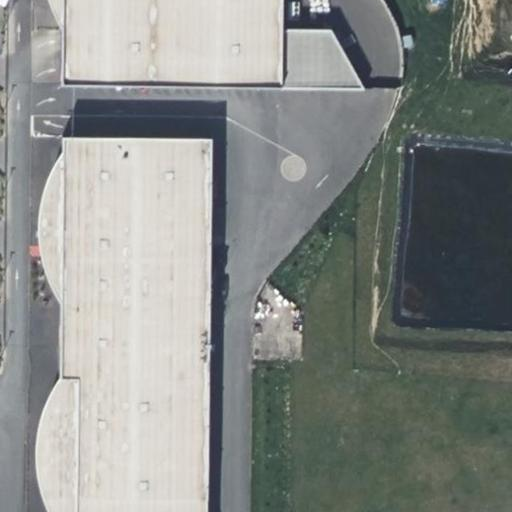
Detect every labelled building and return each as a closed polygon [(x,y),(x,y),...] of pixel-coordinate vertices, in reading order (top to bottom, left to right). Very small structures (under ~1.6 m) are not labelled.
[(61,28),(61,0),(48,0),(51,7),(57,21),(59,25),(61,28)] [(282,32),(282,0),(61,0),(61,28),(282,32)] [(281,88),(282,32),(61,28),(60,86),(281,88)] [(206,511),(211,138),(62,136),(62,151),(60,303),(59,377),(59,380),(76,380),(74,511),(206,511)] [(60,303),(62,151),(56,161),(48,177),(40,203),(38,219),(40,254),(42,262),(48,282),(52,290),(60,303)] [(74,511),(76,380),(59,380),(59,377),(56,382),(54,385),(50,393),(47,398),(40,420),(39,421),(37,435),(36,468),(39,484),(45,504),(48,511),(74,511)]
